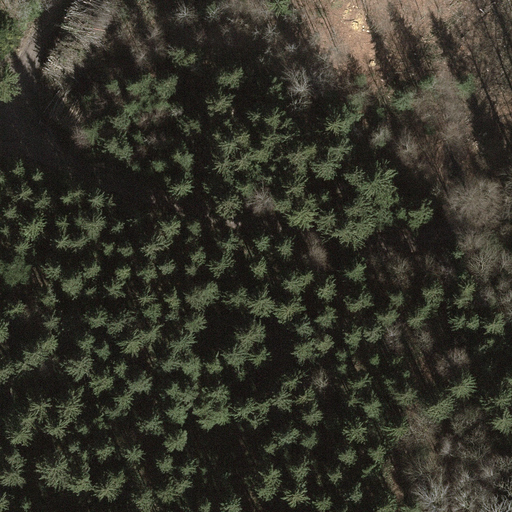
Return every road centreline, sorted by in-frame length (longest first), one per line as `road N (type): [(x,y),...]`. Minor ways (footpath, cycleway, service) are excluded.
road 1 (track): [(511,220),(406,252),(323,250),(212,220),(94,170),(6,121)]
road 2 (track): [(6,121),(64,0)]
